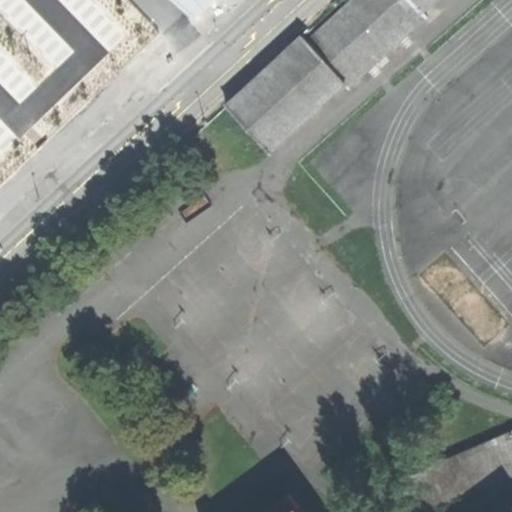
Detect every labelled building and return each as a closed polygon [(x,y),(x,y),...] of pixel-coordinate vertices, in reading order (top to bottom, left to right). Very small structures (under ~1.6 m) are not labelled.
[(410,0),(352,0),(307,42),(349,86),(367,70),(375,63),(400,40),(409,32),(426,16),(421,11),(410,0)] [(410,0),(421,11),(433,0),(410,0)] [(415,40),(409,32),(400,40),(407,47),(415,40)] [(303,37),(227,107),(269,151),(343,82),(349,88),(351,87),(349,86),(307,42),(303,37)] [(382,70),(375,63),(367,70),(374,77),(382,70)] [(511,431),(390,486),(401,511),(423,511),(511,472),(511,431)] [(295,511),(285,498),(266,511),(295,511)]
